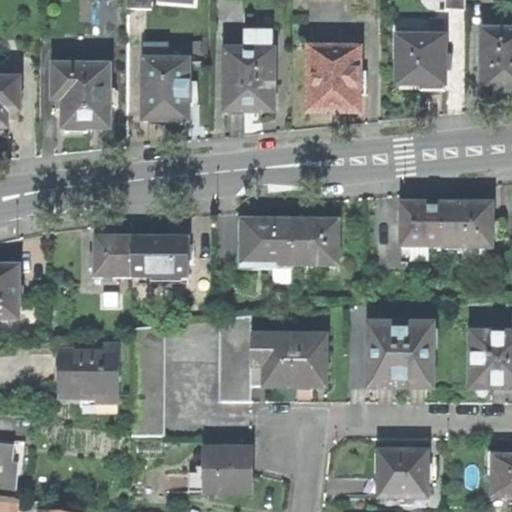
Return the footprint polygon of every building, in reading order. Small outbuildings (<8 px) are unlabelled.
[(128,0),(128,7),(151,8),(151,0),(128,0)] [(443,0),(443,10),(464,11),(465,0),(443,0)] [(249,26),(248,49),(275,49),(275,26),(249,26)] [(402,26),(402,36),(420,37),(420,26),(402,26)] [(511,29),(482,29),(482,90),(505,90),(511,90),(511,29)] [(420,90),(446,90),(446,37),(420,37),(402,36),(399,36),(399,89),(420,90)] [(192,58),(211,58),(211,37),(202,37),(202,41),(192,41),(192,58)] [(146,59),(146,118),(167,118),(190,118),(190,60),(170,59),(170,45),(150,45),(149,59),(146,59)] [(360,49),(341,48),(341,45),(310,45),(310,48),(310,110),(334,110),(360,110),(360,49)] [(229,48),(228,109),(250,109),(276,109),(276,49),(275,49),(248,49),(229,48)] [(65,98),(65,131),(76,131),(89,131),(89,127),(111,127),(111,65),(55,65),(55,98),(65,98)] [(0,79),(0,127),(8,128),(8,107),(20,107),(20,79),(0,79)] [(403,206),(402,248),(413,248),(428,248),(445,248),(445,206),(427,206),(403,206)] [(469,206),(445,206),(445,248),(445,250),(464,250),(464,266),(484,266),(484,250),(493,250),(493,206),(469,206)] [(278,266),(293,266),(294,224),(263,223),(239,223),(239,249),(245,249),(245,270),(274,271),(278,271),(278,266)] [(316,224),(294,224),(293,266),(308,266),(322,266),(338,266),(339,224),(316,224)] [(97,241),(96,278),(132,279),(133,241),(116,241),(97,241)] [(133,241),(132,279),(188,280),(189,242),(162,242),(133,241)] [(428,248),(413,248),(413,261),(427,261),(428,248)] [(278,271),(274,271),(274,283),(293,283),(293,266),(278,266),(278,271)] [(0,319),(18,320),(19,269),(0,268),(0,319)] [(222,320),(221,403),(252,404),(252,388),(252,339),(252,317),(222,320)] [(131,434),(131,438),(162,438),(163,413),(163,327),(132,330),(131,434)] [(372,327),(370,389),(404,390),(432,390),(433,328),(372,327)] [(511,338),(473,338),(473,390),(497,390),(511,389),(511,338)] [(287,339),(252,339),(252,388),(292,389),(326,389),(326,340),(303,339),(287,339)] [(59,377),(59,398),(96,398),(96,405),(115,405),(115,403),(119,403),(119,346),(109,346),(109,353),(59,353),(59,377)] [(0,498),(15,500),(19,466),(13,465),(15,449),(0,447),(0,498)] [(190,476),(190,494),(251,494),(251,476),(251,472),(251,454),(207,453),(207,476),(190,476)] [(381,477),(380,500),(427,500),(427,480),(427,467),(427,455),(401,455),(381,454),(381,457),(377,457),(377,476),(381,477)] [(494,478),(494,499),(511,498),(511,460),(511,459),(492,459),(492,478),(494,478)] [(435,467),(427,467),(427,480),(435,480),(435,467)] [(24,511),(26,502),(15,500),(0,498),(0,511),(24,511)] [(40,511),(42,504),(26,502),(24,511),(40,511)]
